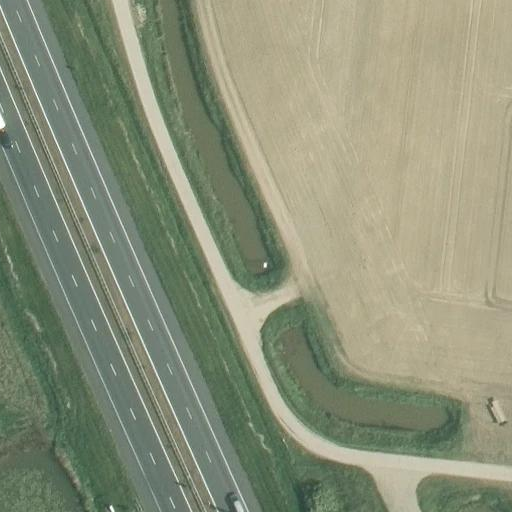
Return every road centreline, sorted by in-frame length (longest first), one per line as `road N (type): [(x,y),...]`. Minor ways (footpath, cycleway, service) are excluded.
road 1 (unclassified): [(511,478),(337,458),(297,434),(269,393),(118,0)]
road 2 (motorway): [(232,511),(10,0)]
road 3 (motorway): [(0,104),(174,511)]
